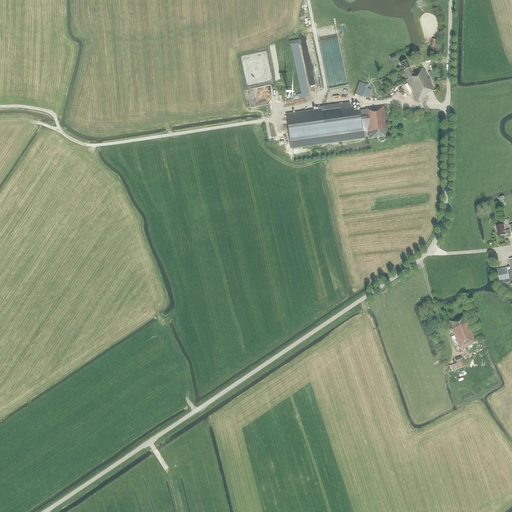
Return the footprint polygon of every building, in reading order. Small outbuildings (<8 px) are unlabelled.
[(301,44),(291,47),(301,93),(311,91),(301,44)] [(430,92),(435,90),(423,68),(413,74),(406,60),(400,63),(409,79),(407,80),(418,100),(431,93),(430,92)] [(262,82),(273,80),(270,65),(268,67),(269,70),(267,71),(265,74),(264,73),(263,69),(260,70),(259,71),(260,75),(262,76),(261,78),(263,77),(265,78),(262,82)] [(370,96),(372,90),(365,88),(366,84),(360,82),(357,92),(370,96)] [(321,109),(286,114),(287,119),(262,122),(266,152),(289,149),(288,142),(325,136),(368,131),(369,139),(388,136),(384,106),(375,107),(376,109),(371,110),(371,109),(365,109),(365,110),(360,111),(360,110),(354,111),(353,107),(322,111),(321,109)] [(511,236),(511,225),(510,226),(511,230),(505,231),(504,225),(496,226),(499,236),(506,235),(506,234),(508,234),(509,237),(511,236)] [(511,277),(511,258),(509,259),(511,271),(509,272),(508,268),(498,270),(500,280),(510,278),(511,277)] [(468,323),(465,316),(450,322),(453,329),(452,330),(460,350),(472,345),(472,344),(477,342),(469,323),(468,323)] [(456,359),(457,363),(455,364),(452,365),(455,371),(466,367),(462,356),(456,359)]
